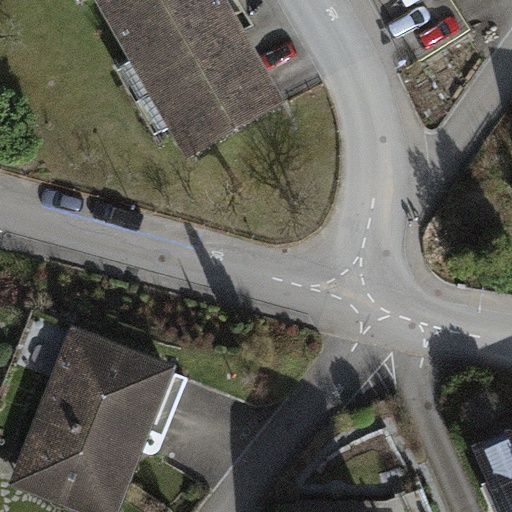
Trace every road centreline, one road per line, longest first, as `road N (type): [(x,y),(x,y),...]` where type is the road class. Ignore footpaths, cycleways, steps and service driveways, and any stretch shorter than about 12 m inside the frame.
road 1 (residential): [(358,311),(0,221)]
road 2 (residential): [(358,311),(352,344),(218,511)]
road 3 (residential): [(378,163),(437,165),(511,65)]
road 4 (residential): [(378,163),(355,66),(316,0)]
road 5 (residential): [(511,346),(358,311)]
road 6 (residential): [(358,311),(356,274),(378,163)]
